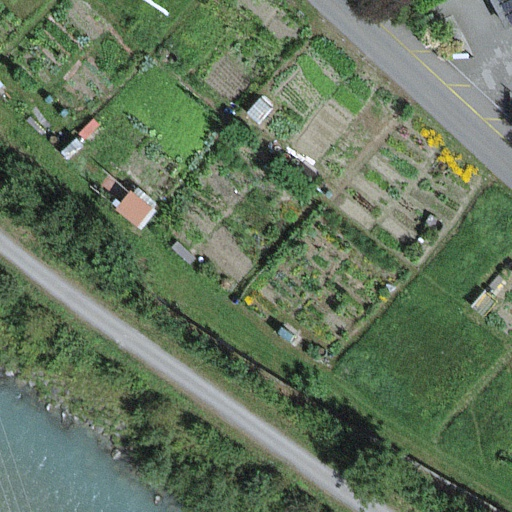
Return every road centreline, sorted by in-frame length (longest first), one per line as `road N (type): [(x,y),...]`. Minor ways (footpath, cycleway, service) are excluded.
road 1 (track): [(0,222),(103,319),(405,511)]
road 2 (residential): [(511,160),(339,0)]
